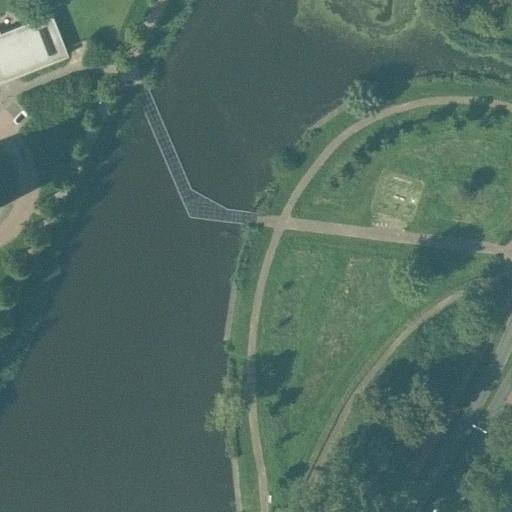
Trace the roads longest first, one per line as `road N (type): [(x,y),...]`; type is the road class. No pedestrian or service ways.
road 1 (tertiary): [(511,322),(408,511)]
road 2 (tertiary): [(433,511),(511,378)]
road 3 (residential): [(0,236),(29,189),(25,159),(0,130)]
